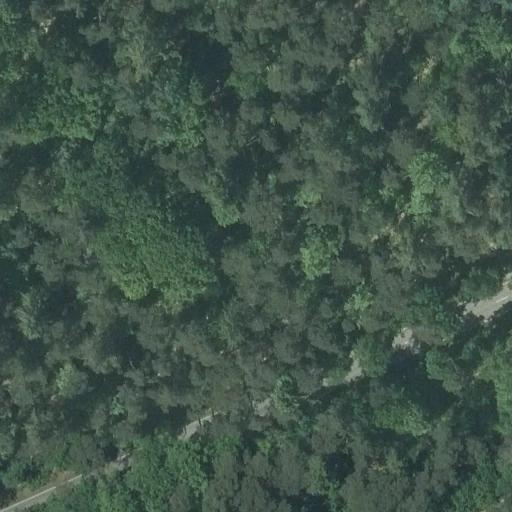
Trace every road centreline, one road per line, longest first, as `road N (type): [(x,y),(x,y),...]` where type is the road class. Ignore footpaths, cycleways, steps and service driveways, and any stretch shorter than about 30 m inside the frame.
road 1 (primary): [(511,290),(22,511)]
road 2 (track): [(186,251),(0,22)]
road 3 (track): [(433,189),(233,258),(186,251)]
road 4 (unknown): [(412,130),(433,189),(468,212),(511,284)]
road 5 (track): [(412,130),(511,21)]
road 6 (unknown): [(375,0),(412,130)]
